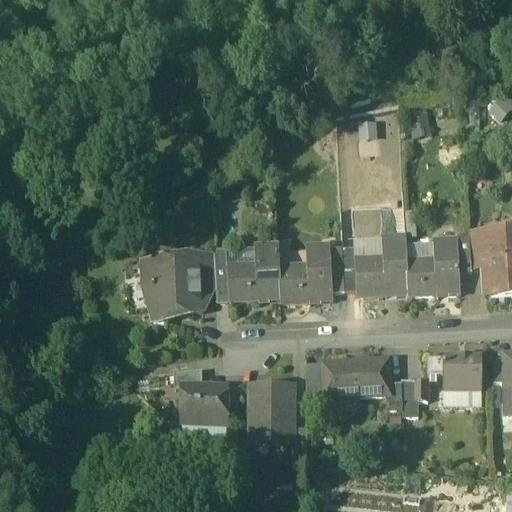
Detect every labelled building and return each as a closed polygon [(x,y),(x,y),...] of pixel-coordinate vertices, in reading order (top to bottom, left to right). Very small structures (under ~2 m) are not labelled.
[(511,103),(505,97),(490,113),(501,125),(511,113),(511,103)] [(511,237),(509,235),(500,236),(497,239),(496,239),(497,246),(483,247),(484,273),(482,273),(484,300),(511,298),(511,237)] [(482,240),(468,241),(470,274),(482,273),(484,273),(483,247),(482,240)] [(468,241),(456,242),(456,245),(458,277),(470,276),(470,274),(468,241)] [(405,243),(381,245),(382,263),(354,265),(355,296),(356,301),(408,298),(406,266),(405,243)] [(456,245),(432,246),(433,265),(406,266),(408,298),(408,302),(459,299),(458,277),(456,245)] [(277,251),(254,253),(255,271),(227,273),(229,309),(280,306),(277,254),(277,251)] [(329,252),(277,254),(280,306),(280,309),(332,307),(329,252)] [(353,252),(341,253),(344,297),(355,296),(354,265),(353,252)] [(214,261),(199,262),(200,288),(201,288),(215,287),(214,261)] [(199,262),(173,263),(174,269),(142,271),(143,296),(151,295),(153,329),(165,329),(170,324),(170,320),(202,318),(201,288),(200,288),(199,262)] [(481,362),(443,362),(443,363),(443,379),(443,396),(481,396),(481,362)] [(443,379),(443,363),(428,363),(428,379),(443,379)] [(505,363),(493,364),(493,388),(504,388),(504,387),(506,387),(505,363)] [(387,366),(322,370),(322,371),(324,400),(359,398),(359,403),(388,401),(389,401),(389,389),(387,366)] [(322,371),(306,372),(306,406),(324,405),(324,400),(322,371)] [(201,376),(173,381),(173,396),(181,396),(181,394),(201,394),(201,376)] [(414,386),(401,386),(401,389),(402,415),(402,422),(418,421),(418,406),(413,406),(414,386)] [(428,386),(414,386),(413,406),(418,406),(428,406),(428,386)] [(401,389),(389,389),(389,401),(388,401),(389,416),(402,415),(401,389)] [(292,392),(250,392),(250,445),(264,445),(270,451),(291,451),(292,451),(292,434),(292,392)] [(201,394),(181,394),(181,396),(181,431),(226,431),(226,395),(201,394)] [(306,434),(292,434),(292,451),(291,451),(291,467),(306,467),(306,434)]
